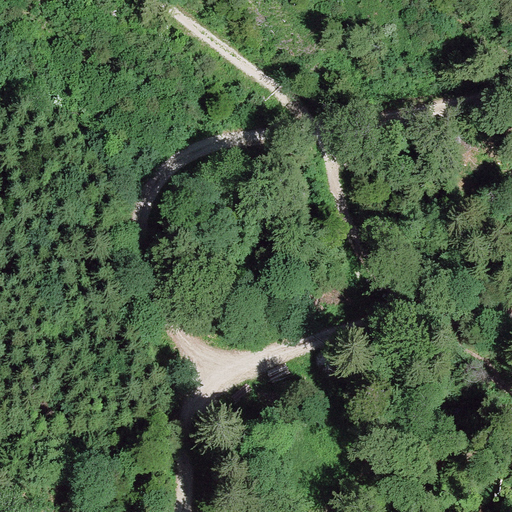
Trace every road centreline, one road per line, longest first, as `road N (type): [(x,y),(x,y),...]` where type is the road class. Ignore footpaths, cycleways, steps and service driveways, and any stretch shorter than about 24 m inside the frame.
road 1 (track): [(511,322),(400,317),(238,360),(205,353),(181,335),(155,299),(138,247),(148,190),(181,153),(204,141),(388,117),(511,90)]
road 2 (track): [(158,0),(319,126)]
road 3 (track): [(205,353),(184,511)]
